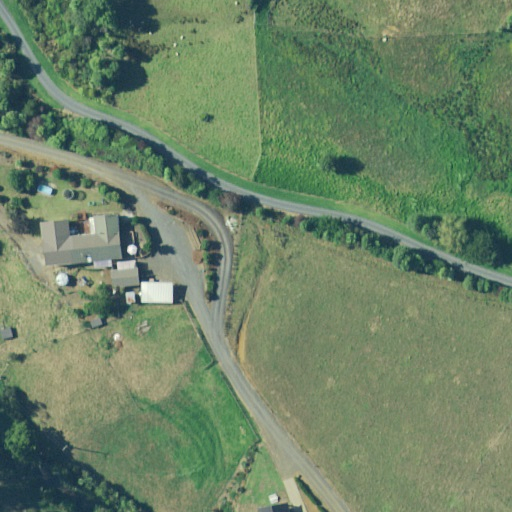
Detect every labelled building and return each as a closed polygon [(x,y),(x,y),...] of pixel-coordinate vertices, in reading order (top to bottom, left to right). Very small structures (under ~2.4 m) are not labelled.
[(48,266),(94,261),(95,269),(114,267),(113,259),(122,258),(117,215),(95,217),(97,234),(72,237),(70,220),(43,223),(48,266)] [(138,267),(111,271),(113,287),(140,284),(138,267)] [(172,302),(173,282),(142,282),(142,302),(172,302)] [(137,291),(127,291),(127,304),(137,303),(137,291)] [(294,511),(292,502),(258,509),(258,511),(294,511)]
